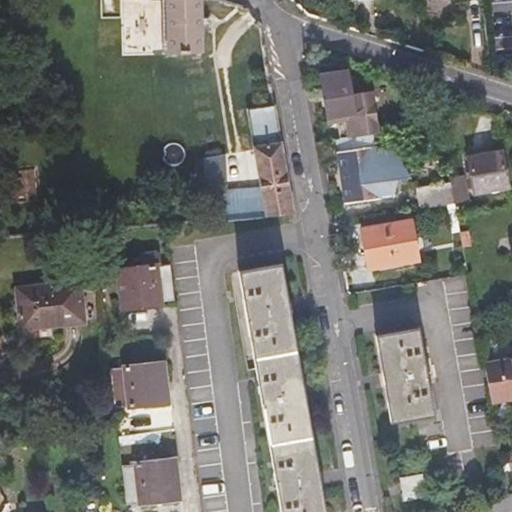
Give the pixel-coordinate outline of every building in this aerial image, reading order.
[(166,0),(168,55),(203,55),(202,0),(166,0)] [(327,122),(354,117),(347,81),(320,86),(327,122)] [(288,190),(274,108),(250,112),(262,199),(224,203),(226,222),(292,217),(288,190)] [(355,126),(354,117),(327,122),(328,131),(338,129),(355,126)] [(341,141),(368,136),(366,124),(355,126),(338,129),(341,141)] [(382,134),(368,136),(341,141),(337,141),(349,205),(394,196),(382,134)] [(32,139),(12,141),(15,172),(34,171),(32,139)] [(225,155),(205,159),(206,210),(217,210),(217,195),(216,169),(225,168),(225,155)] [(511,192),(505,155),(472,161),(478,197),(511,192)] [(457,198),(472,196),(469,175),(454,177),(457,198)] [(426,212),(454,207),(450,186),(421,191),(426,212)] [(368,273),(418,264),(410,224),(361,233),(368,273)] [(173,306),(168,267),(114,273),(118,312),(173,306)] [(238,277),(279,511),(324,511),(280,269),(238,277)] [(17,292),(21,333),(82,329),(78,287),(17,292)] [(433,421),(417,333),(375,340),(390,428),(433,421)] [(110,373),(115,413),(167,407),(163,368),(110,373)] [(122,472),(126,511),(132,511),(179,506),(174,467),(122,472)] [(401,483),(404,504),(424,500),(421,479),(401,483)]
